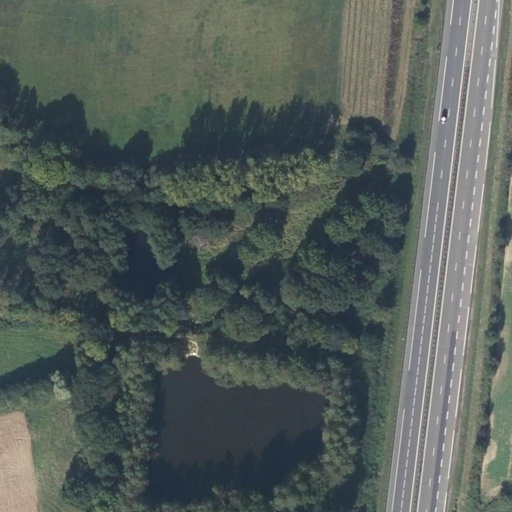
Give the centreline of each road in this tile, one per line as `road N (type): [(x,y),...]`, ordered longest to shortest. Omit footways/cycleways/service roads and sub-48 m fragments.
road 1 (trunk): [(426,511),(488,0)]
road 2 (trunk): [(462,0),(401,511)]
road 3 (track): [(326,511),(363,467),(372,388),(371,364),(362,355),(120,332)]
